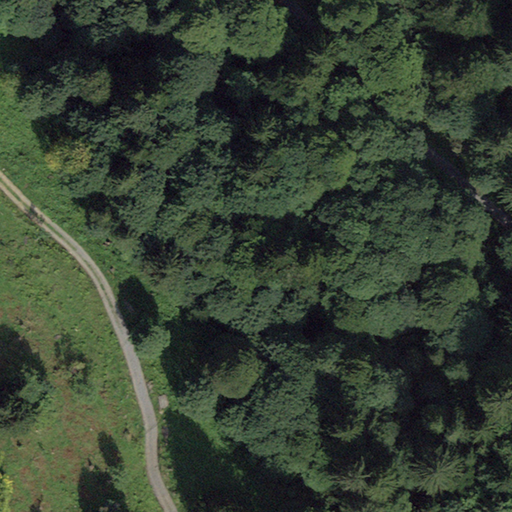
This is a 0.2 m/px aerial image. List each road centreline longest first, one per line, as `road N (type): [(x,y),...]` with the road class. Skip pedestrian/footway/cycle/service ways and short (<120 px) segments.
road 1 (track): [(0,179),(85,263),(146,395),(155,481),(167,511)]
road 2 (track): [(511,202),(463,177),(266,0)]
